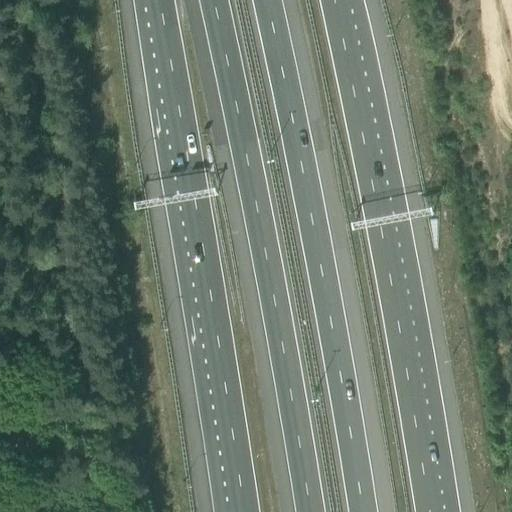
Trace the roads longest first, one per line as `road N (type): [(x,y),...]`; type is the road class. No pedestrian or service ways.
road 1 (motorway): [(211,0),(307,511)]
road 2 (motorway): [(358,511),(319,263),(264,0)]
road 3 (motorway): [(426,511),(390,282),(332,0)]
road 4 (motorway): [(152,0),(242,511)]
